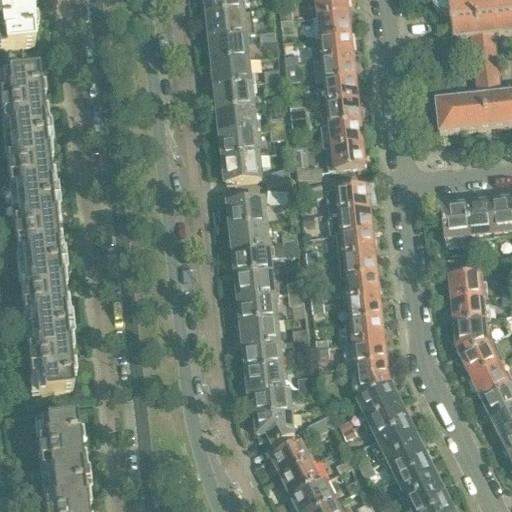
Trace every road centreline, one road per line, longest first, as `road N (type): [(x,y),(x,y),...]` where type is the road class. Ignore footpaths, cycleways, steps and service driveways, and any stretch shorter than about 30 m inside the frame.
road 1 (secondary): [(220,511),(191,418),(144,0)]
road 2 (secondary): [(94,0),(148,511)]
road 3 (residential): [(402,187),(420,366),(494,511)]
road 4 (residential): [(381,0),(402,187)]
